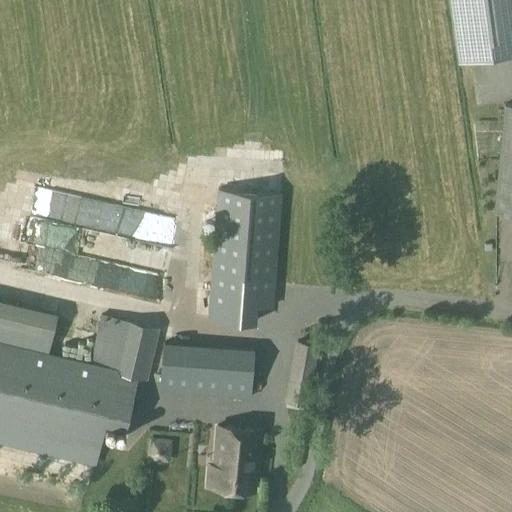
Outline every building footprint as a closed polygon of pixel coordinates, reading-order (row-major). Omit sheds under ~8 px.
[(511,0),(451,0),(460,59),(511,51),(511,0)] [(494,214),(511,215),(511,107),(503,106),(494,214)] [(212,274),(209,318),(256,322),(257,305),(273,306),(275,281),(282,194),(219,189),(212,274)] [(54,269),(106,281),(110,264),(59,252),(54,269)] [(0,305),(0,329),(19,333),(24,311),(0,305)] [(113,427),(125,376),(118,374),(130,322),(102,315),(90,368),(0,346),(0,427),(100,450),(106,425),(113,427)] [(160,329),(130,322),(118,374),(125,376),(113,427),(125,430),(138,377),(148,380),(160,329)] [(300,329),(288,396),(309,400),(321,332),(300,329)] [(165,343),(161,391),(251,398),(255,350),(165,343)] [(208,464),(207,486),(213,487),(213,488),(259,491),(263,429),(216,426),(214,464),(208,464)]
